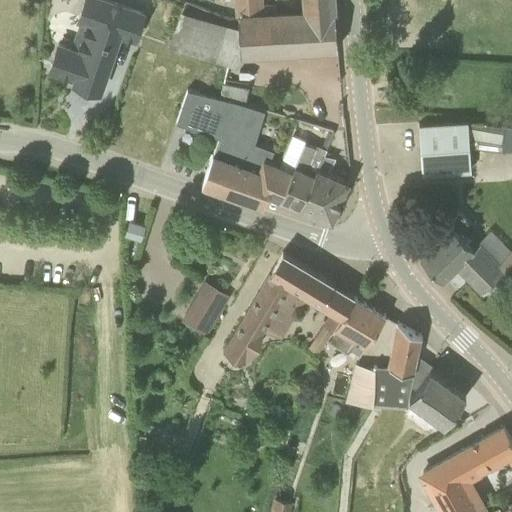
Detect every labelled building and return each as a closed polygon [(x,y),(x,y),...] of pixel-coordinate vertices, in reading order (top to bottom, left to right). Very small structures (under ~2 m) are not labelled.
[(58,43),(50,68),(75,77),(74,81),(100,90),(120,32),(135,37),(144,11),(110,0),(83,0),(78,18),(93,23),(84,51),(58,43)] [(238,0),(241,25),(240,25),(241,33),(188,10),(181,8),(171,36),(169,35),(169,38),(166,44),(243,67),(242,53),(338,46),(334,0),(238,0)] [(249,88),(223,82),(219,94),(244,103),(249,88)] [(268,191),(279,165),(265,159),(268,153),(249,146),(261,108),(244,103),(219,94),(194,86),(190,84),(187,94),(178,119),(178,121),(220,135),(202,182),(263,204),(268,191)] [(503,124),(468,120),(419,123),(422,171),(471,168),(470,146),(505,152),(503,124)] [(333,132),(327,130),(320,146),(325,148),(333,132)] [(281,196),(301,205),(323,155),(325,149),(316,146),(305,141),(292,170),(279,165),(268,191),(281,196)] [(323,155),(301,205),(332,218),(348,180),(328,172),(334,157),(323,155)] [(445,219),(451,225),(421,255),(443,278),(459,262),(485,288),(495,279),(496,280),(497,279),(496,278),(504,271),(507,274),(511,268),(511,249),(498,264),(477,243),(478,242),(468,232),(475,225),(458,207),(445,219)] [(127,232),(141,236),(144,225),(130,220),(127,232)] [(334,329),(354,294),(283,250),(226,349),(246,359),(264,328),(281,338),(294,317),(301,317),(305,311),(303,306),(310,294),(334,308),(325,323),(333,328),(334,329)] [(183,318),(208,332),(232,291),(206,277),(183,318)] [(385,313),(354,294),(334,329),(333,328),(326,339),(348,352),(350,349),(361,355),(367,344),(367,345),(385,313)] [(397,321),(398,322),(390,366),(415,371),(418,353),(422,335),(398,320),(397,321)] [(433,364),(418,353),(415,371),(410,396),(421,404),(411,418),(406,418),(404,448),(425,435),(439,417),(446,422),(466,393),(431,367),(433,364)] [(346,400),(374,405),(376,366),(373,366),(372,368),(356,365),(346,400)] [(410,396),(415,371),(390,366),(376,366),(376,386),(374,405),(409,407),(410,396)] [(420,471),(443,511),(461,511),(480,502),(472,489),(511,466),(511,436),(504,424),(420,471)] [(292,453),(294,444),(286,442),(284,451),(292,453)] [(290,511),(293,501),(273,496),(270,511),(290,511)] [(485,511),(480,502),(461,511),(511,511),(511,504),(492,511),(485,511)]
